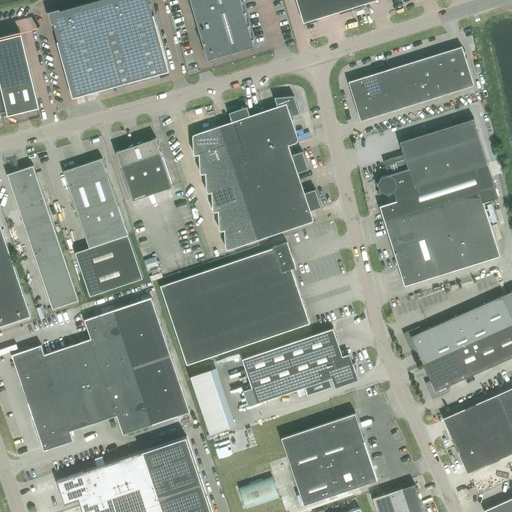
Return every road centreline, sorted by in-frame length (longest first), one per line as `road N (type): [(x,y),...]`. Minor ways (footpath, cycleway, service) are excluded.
road 1 (unclassified): [(455,511),(382,346),(314,57)]
road 2 (unclassified): [(0,143),(314,57)]
road 3 (unknown): [(100,116),(130,211),(148,222),(175,216),(183,197),(158,101)]
road 4 (unclassified): [(314,57),(504,0)]
